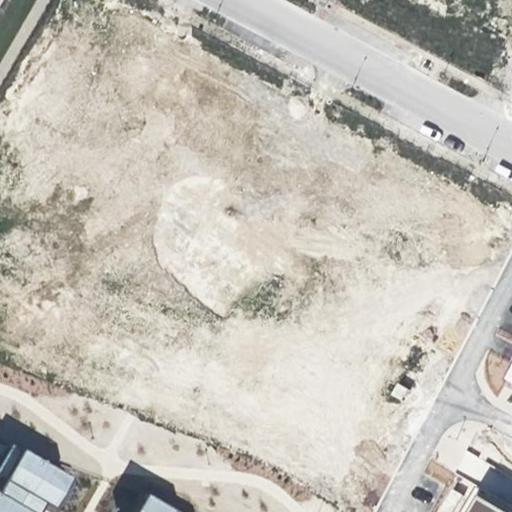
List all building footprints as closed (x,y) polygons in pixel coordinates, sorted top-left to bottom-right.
[(0,304),(0,276),(15,284),(33,248),(1,231),(13,211),(44,228),(62,193),(32,177),(45,155),(74,170),(93,135),(65,120),(77,99),(104,113),(124,75),(99,62),(109,44),(134,57),(152,21),(129,9),(133,0),(82,0),(0,143),(0,311),(3,306),(0,304)] [(511,0),(484,0),(511,14),(511,0)] [(275,146),(223,118),(212,139),(203,135),(214,114),(175,93),(149,144),(248,196),(275,146)] [(501,264),(458,242),(447,263),(438,258),(449,237),(409,216),(397,237),(388,232),(399,210),(357,189),(346,210),(337,205),(349,184),(307,162),(280,213),(474,314),(501,264)] [(135,337),(155,299),(180,312),(198,278),(173,265),(194,226),(218,239),(227,224),(170,194),(94,337),(99,340),(73,388),(100,403),(117,371),(141,384),(159,350),(135,337)] [(215,332),(239,344),(219,382),(194,369),(176,403),(201,416),(193,432),(230,451),(247,419),(242,416),(318,273),(262,243),(253,259),(278,272),(257,310),(233,297),(215,332)] [(368,460),(388,422),(412,435),(431,401),(406,388),(426,350),(451,363),(459,347),(403,317),(327,460),(321,457),(304,489),(342,509),(350,494),(374,507),(392,473),(368,460)] [(511,359),(501,378),(511,383),(511,359)] [(0,511),(20,511),(10,506),(16,494),(35,505),(45,511),(64,479),(7,447),(7,448),(7,460),(0,471),(0,511)] [(511,511),(511,502),(480,484),(463,511),(511,511)] [(31,511),(35,505),(16,494),(10,506),(20,511),(31,511)] [(166,511),(136,495),(126,511),(166,511)]
